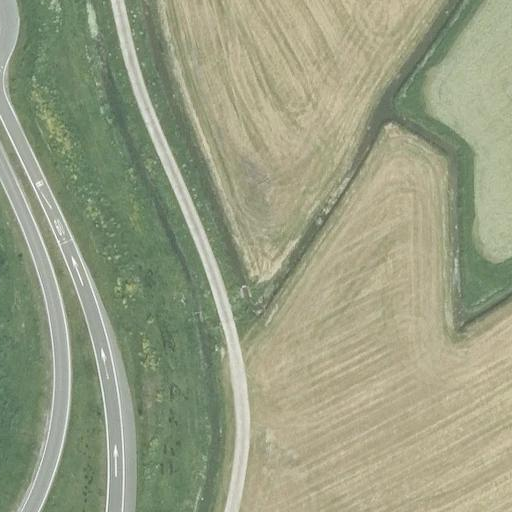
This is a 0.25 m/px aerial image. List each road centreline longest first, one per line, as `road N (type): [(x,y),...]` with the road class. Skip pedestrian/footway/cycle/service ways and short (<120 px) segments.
road 1 (track): [(115,0),(144,108),(218,289),(238,372),(243,428),(232,511)]
road 2 (motorway): [(114,511),(108,384),(93,321),(0,105)]
road 3 (trunk): [(0,164),(50,292),(59,348),(55,434),(30,511)]
